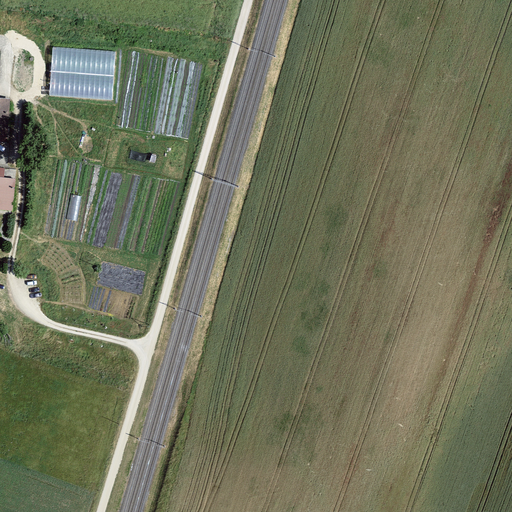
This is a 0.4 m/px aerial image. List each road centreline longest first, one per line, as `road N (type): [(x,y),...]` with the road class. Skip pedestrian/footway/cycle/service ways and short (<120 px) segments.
road 1 (track): [(250,0),(101,511)]
road 2 (track): [(150,352),(36,319),(16,292),(12,255),(23,164),(17,101)]
